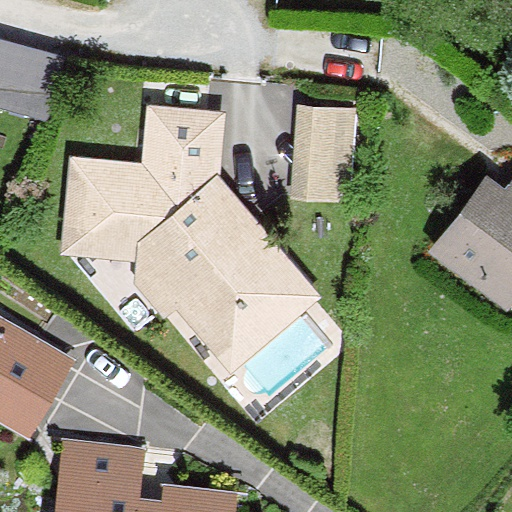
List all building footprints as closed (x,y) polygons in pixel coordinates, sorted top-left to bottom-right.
[(66,58),(0,40),(0,107),(49,121),(66,58)] [(348,111),(303,107),(301,132),(311,133),(346,136),(348,111)] [(216,183),(221,120),(163,115),(156,173),(83,164),(75,244),(152,253),(149,272),(169,297),(196,330),(226,305),(244,309),(251,317),(281,291),(283,268),(216,183)] [(346,136),(311,133),(307,186),(342,189),(346,136)] [(481,274),(510,295),(511,291),(511,187),(500,205),(481,191),(436,254),(475,282),(481,274)] [(226,305),(196,330),(223,365),(307,299),(283,268),(281,291),(251,317),(244,309),(226,305)] [(155,308),(169,297),(149,272),(134,281),(155,308)] [(0,324),(0,323),(0,407),(25,422),(61,360),(0,324)] [(127,460),(68,453),(61,511),(213,511),(215,504),(167,499),(166,510),(122,505),(127,460)]
